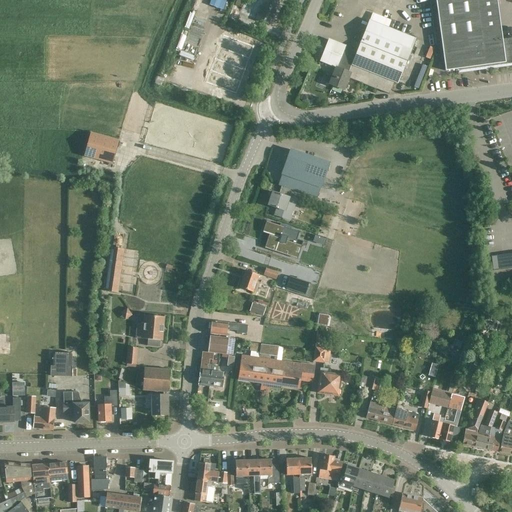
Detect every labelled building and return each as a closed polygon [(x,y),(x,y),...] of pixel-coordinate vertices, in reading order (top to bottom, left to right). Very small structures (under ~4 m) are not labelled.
[(270,25),(280,0),(271,0),(269,7),(262,4),(256,19),(270,25)] [(460,70),(511,62),(511,38),(502,40),(501,32),(481,35),(477,0),(435,0),(445,71),(460,69),(460,70)] [(374,7),(353,58),(347,55),(342,45),(330,40),(328,41),(321,59),(322,62),(335,67),(329,84),(343,90),(348,78),(382,91),(387,79),(397,83),(421,26),(374,7)] [(254,46),(224,35),(206,82),(236,93),(254,46)] [(112,164),(119,140),(90,132),(83,156),(112,164)] [(267,205),(277,208),(274,215),(289,219),(294,204),(292,204),(294,199),(287,197),(289,189),(317,198),(329,163),(289,149),(278,184),(281,185),(278,194),(272,192),(267,205)] [(266,221),(263,229),(269,231),(265,244),(274,247),(272,251),(284,254),(285,251),(294,253),(296,246),(301,247),(302,241),(296,239),(298,232),(290,229),(291,227),(279,223),(279,225),(266,221)] [(105,292),(115,293),(121,249),(111,248),(105,292)] [(511,253),(491,256),(492,271),(511,267),(511,253)] [(266,268),(263,275),(274,278),(277,272),(266,268)] [(252,292),(258,275),(245,270),(239,287),(252,292)] [(309,282),(289,276),(285,288),(304,295),(309,282)] [(256,313),(263,316),(265,308),(258,306),(256,313)] [(132,314),(126,307),(120,312),(125,319),(132,314)] [(147,346),(159,347),(160,341),(162,341),(164,317),(144,316),(143,324),(137,324),(136,339),(147,340),(147,346)] [(237,331),(237,324),(211,321),(210,334),(226,335),(227,330),(236,331),(237,331)] [(237,324),(237,331),(236,331),(236,333),(246,334),(247,324),(238,323),(237,324)] [(199,385),(209,386),(211,376),(209,376),(209,371),(211,371),(212,366),(211,366),(211,364),(209,364),(209,359),(212,360),(213,353),(219,354),(231,355),(232,350),(233,338),(228,338),(209,336),(207,352),(202,352),(199,385)] [(439,350),(445,352),(447,346),(441,344),(439,350)] [(137,348),(127,347),(126,363),(136,364),(137,348)] [(331,349),(315,347),(313,362),(328,364),(331,349)] [(50,374),(71,375),(71,356),(71,355),(70,354),(69,353),(67,352),(56,352),(54,352),(52,353),(51,353),(51,355),(50,374)] [(312,381),(314,365),(301,363),(301,365),(242,357),(239,379),(298,387),(299,379),(312,381)] [(143,390),(169,391),(170,369),(144,368),(143,390)] [(338,395),(341,374),(326,372),(326,370),(321,369),(317,392),(338,395)] [(211,376),(209,386),(222,388),(224,372),(211,371),(209,371),(209,376),(211,376)] [(376,390),(379,381),(362,376),(359,385),(376,390)] [(24,383),(12,383),(12,395),(24,395),(24,383)] [(431,388),(430,392),(428,402),(447,407),(448,406),(450,397),(451,393),(431,388)] [(424,390),(420,407),(427,408),(428,402),(430,392),(424,390)] [(111,405),(117,405),(116,391),(110,391),(111,397),(104,397),(105,405),(98,405),(98,421),(111,421),(111,405)] [(63,405),(63,412),(74,412),(75,420),(74,420),(74,422),(77,422),(86,422),(89,422),(89,419),(88,419),(88,407),(88,406),(88,403),(86,403),(86,404),(82,404),(78,392),(63,392),(64,405),(63,405)] [(395,414),(392,424),(414,429),(417,419),(418,414),(408,411),(396,408),(399,394),(393,392),(391,403),(395,404),(394,408),(392,413),(395,414)] [(152,415),(168,414),(167,394),(151,395),(152,415)] [(26,396),(26,413),(34,413),(35,396),(26,396)] [(457,399),(450,397),(448,406),(455,408),(457,399)] [(13,411),(20,411),(19,398),(12,398),(12,407),(0,406),(0,423),(13,422),(13,411)] [(476,431),(487,403),(478,399),(474,410),(476,411),(468,429),(465,429),(462,445),(473,447),(476,431)] [(366,417),(392,424),(395,414),(392,413),(394,408),(385,406),(385,404),(370,400),(366,417)] [(33,428),(53,430),(54,419),(55,408),(44,407),(43,418),(34,417),(33,428)] [(131,407),(120,408),(121,419),(131,418),(131,407)] [(502,431),(501,431),(508,412),(499,408),(497,412),(491,427),(491,429),(489,434),(486,449),(497,452),(502,431)] [(491,427),(497,412),(491,410),(485,424),(481,423),(479,432),(479,431),(475,447),(486,449),(489,434),(491,429),(491,427)] [(428,436),(439,439),(444,423),(443,423),(444,419),(440,418),(441,415),(434,413),(428,436)] [(444,423),(439,439),(451,442),(455,426),(450,425),(451,420),(444,419),(443,423),(444,423)] [(499,452),(510,454),(511,445),(511,421),(509,420),(503,434),(502,437),(499,452)] [(342,464),(342,463),(342,462),(334,461),(334,457),(322,455),(318,478),(338,481),(342,464)] [(93,457),(93,468),(106,468),(105,457),(93,457)] [(259,476),(267,475),(268,483),(279,483),(278,464),(270,464),(270,459),(259,460),(259,476)] [(286,459),(286,464),(280,464),(280,474),(286,474),(286,475),(293,475),(294,494),(300,494),(300,491),(298,459),(286,459)] [(310,459),(298,459),(300,491),(305,491),(304,474),(311,474),(310,459)] [(157,484),(170,485),(172,462),(150,460),(148,478),(158,479),(157,484)] [(247,476),(247,460),(235,461),(236,477),(247,476)] [(247,460),(247,476),(253,476),(254,494),(260,494),(259,476),(259,460),(247,460)] [(19,481),(17,463),(4,462),(7,482),(19,481)] [(47,463),(49,481),(67,479),(66,462),(47,463)] [(199,462),(197,480),(222,483),(226,484),(226,473),(209,471),(210,463),(199,462)] [(17,463),(19,481),(21,481),(21,487),(26,496),(34,493),(33,479),(30,479),(29,464),(17,463)] [(49,481),(47,463),(36,464),(31,464),(33,479),(34,493),(35,496),(43,495),(42,488),(50,488),(49,481)] [(347,465),(342,464),(338,481),(337,485),(351,490),(353,486),(358,469),(355,468),(355,467),(347,464),(347,465)] [(76,485),(76,497),(78,497),(89,497),(88,466),(77,466),(77,485),(76,485)] [(141,483),(143,469),(126,467),(126,477),(134,478),(134,482),(141,483)] [(353,486),(364,490),(370,472),(362,469),(362,470),(358,469),(353,486)] [(364,490),(376,494),(382,477),(377,475),(378,474),(370,472),(364,490)] [(382,477),(376,494),(388,498),(394,479),(385,477),(385,478),(382,477)] [(108,478),(90,478),(91,489),(107,489),(108,478)] [(222,483),(197,480),(195,493),(196,493),(195,500),(205,502),(207,486),(222,488),(222,483)] [(152,495),(154,495),(169,497),(170,485),(157,484),(143,483),(143,488),(152,489),(152,495)] [(76,497),(76,485),(75,485),(75,484),(67,485),(68,502),(74,502),(74,505),(77,505),(76,502),(76,497)] [(143,511),(146,498),(107,493),(105,507),(128,510),(127,511),(143,511)] [(420,511),(422,498),(401,494),(398,511),(399,511),(398,511),(420,511)] [(154,495),(153,506),(170,509),(172,497),(169,497),(154,495)] [(0,511),(1,511),(18,501),(16,496),(0,503),(0,509),(1,510),(0,510),(0,511)] [(437,511),(422,498),(420,511),(437,511)] [(28,511),(21,501),(5,511),(28,511)] [(199,511),(201,505),(200,505),(189,503),(187,502),(187,503),(184,502),(182,511),(199,511)]
